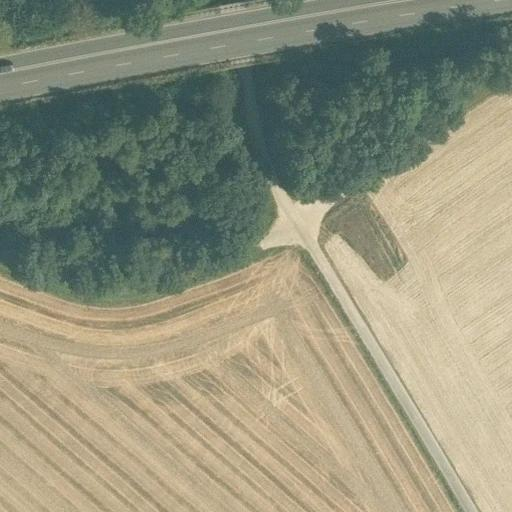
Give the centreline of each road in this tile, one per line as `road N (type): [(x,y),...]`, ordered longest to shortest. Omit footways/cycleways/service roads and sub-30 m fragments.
road 1 (track): [(511,73),(296,224),(182,282),(83,291),(0,269)]
road 2 (track): [(230,0),(266,171),(477,511)]
road 3 (primary): [(434,0),(0,76)]
